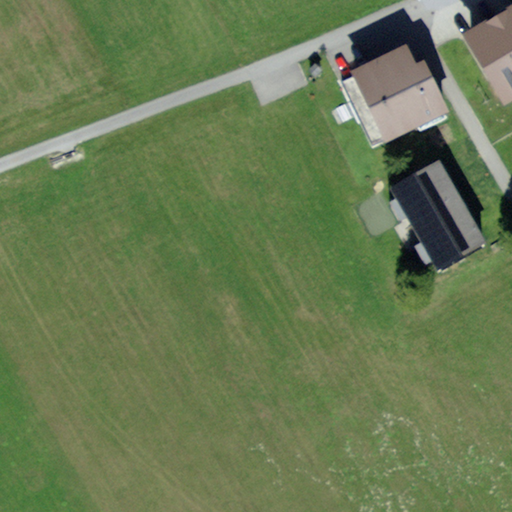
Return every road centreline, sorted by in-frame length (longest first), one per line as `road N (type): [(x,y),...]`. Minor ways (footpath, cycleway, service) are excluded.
road 1 (residential): [(179,100),(435,0)]
road 2 (track): [(0,168),(179,100)]
